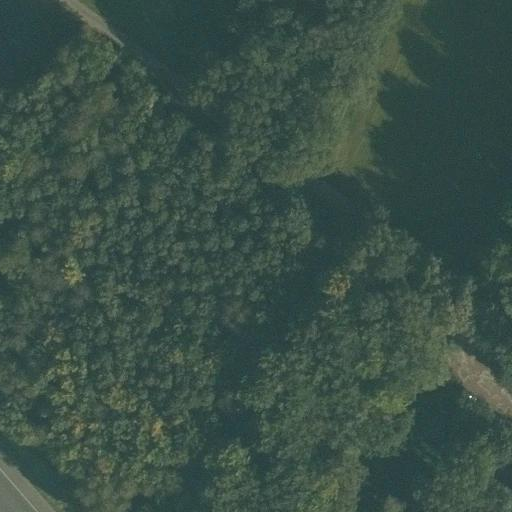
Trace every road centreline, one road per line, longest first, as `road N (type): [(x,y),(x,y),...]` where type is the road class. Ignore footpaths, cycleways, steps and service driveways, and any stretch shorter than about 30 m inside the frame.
road 1 (unclassified): [(474,300),(66,0)]
road 2 (track): [(316,181),(392,0)]
